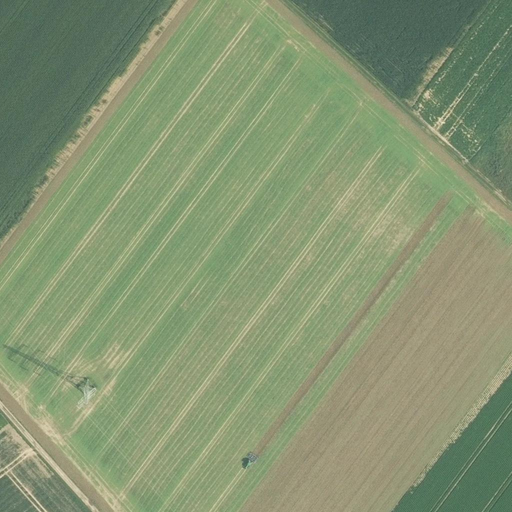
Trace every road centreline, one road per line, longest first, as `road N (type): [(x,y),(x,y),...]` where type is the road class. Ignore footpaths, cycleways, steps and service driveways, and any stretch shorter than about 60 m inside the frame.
road 1 (track): [(280,0),(511,208)]
road 2 (track): [(94,511),(0,407)]
